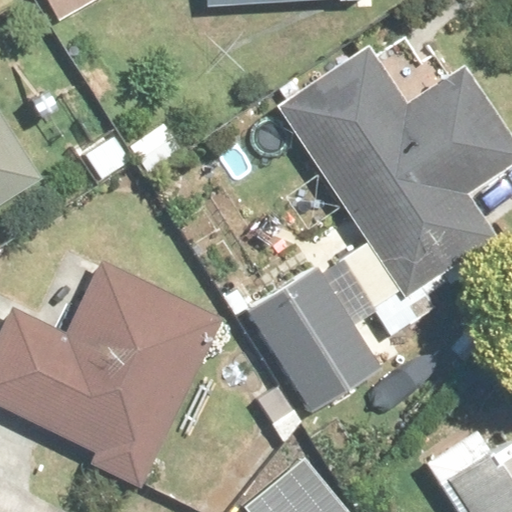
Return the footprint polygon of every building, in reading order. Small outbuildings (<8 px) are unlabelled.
[(91,0),(37,0),(53,25),(91,0)] [(353,43),(261,102),(351,241),(326,257),(362,313),(479,238),(450,194),(507,158),(448,67),(392,103),(353,43)] [(0,193),(27,177),(0,131),(0,193)] [(42,333),(1,312),(0,313),(0,413),(84,456),(80,465),(120,485),(205,316),(82,253),(42,333)] [(301,263),(229,312),(299,416),(371,367),(301,263)] [(511,511),(511,414),(505,404),(409,466),(439,511),(511,511)] [(346,415),(309,449),(342,486),(380,452),(346,415)]
